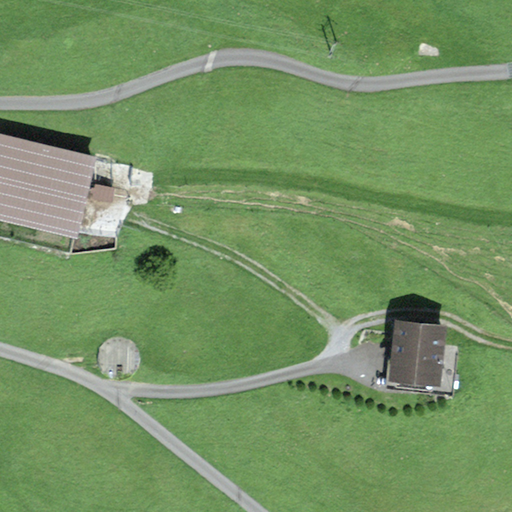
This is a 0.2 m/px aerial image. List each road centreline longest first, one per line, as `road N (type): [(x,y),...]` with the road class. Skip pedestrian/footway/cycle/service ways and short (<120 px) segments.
road 1 (unclassified): [(511,67),(379,80),(259,52),(82,96),(0,98)]
road 2 (track): [(100,386),(241,385),(314,367),(333,350),(336,335),(249,264),(128,215)]
road 3 (track): [(511,221),(290,177),(150,180),(121,202),(128,215)]
road 4 (unclassified): [(258,511),(100,386),(0,349)]
road 5 (track): [(336,335),(406,311),(448,318),(511,345)]
